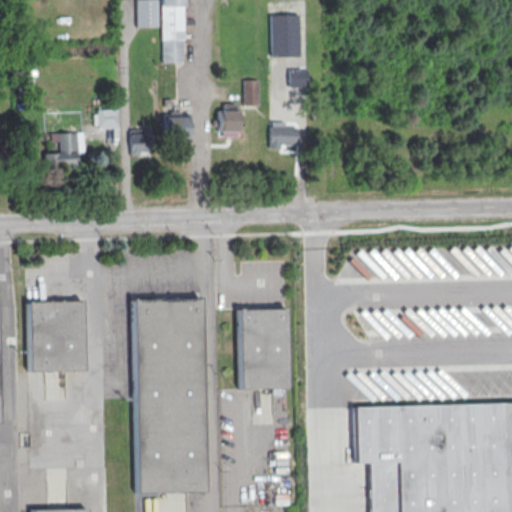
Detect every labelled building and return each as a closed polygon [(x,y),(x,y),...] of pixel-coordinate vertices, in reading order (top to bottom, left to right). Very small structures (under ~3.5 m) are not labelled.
[(135,0),(155,0),(156,27),(135,27),(135,0)] [(160,0),(161,62),(181,62),(181,40),(182,40),(181,0),(160,0)] [(268,14),(297,13),(298,55),(269,56),(268,14)] [(287,69),(305,69),(305,87),(287,87),(287,69)] [(242,80),(257,80),(257,106),(241,106),(242,80)] [(95,110),(116,109),(117,128),(96,129),(95,110)] [(216,110),(238,110),(238,137),(216,137),(216,110)] [(164,114),(188,114),(189,138),(164,139),(164,114)] [(268,126),(295,127),(295,145),(279,144),(278,148),(268,148),(268,126)] [(79,132),(68,132),(68,128),(55,129),(56,152),(44,152),(44,168),(80,167),(79,132)] [(150,129),(151,152),(138,152),(138,155),(129,156),(128,130),(150,129)] [(129,298),(198,297),(201,492),(133,493),(129,298)] [(25,301),(80,300),(81,370),(26,371),(25,301)] [(236,308),(283,307),(284,388),(237,389),(236,308)] [(349,406),(511,401),(511,511),(367,511),(366,463),(351,463),(349,406)]
